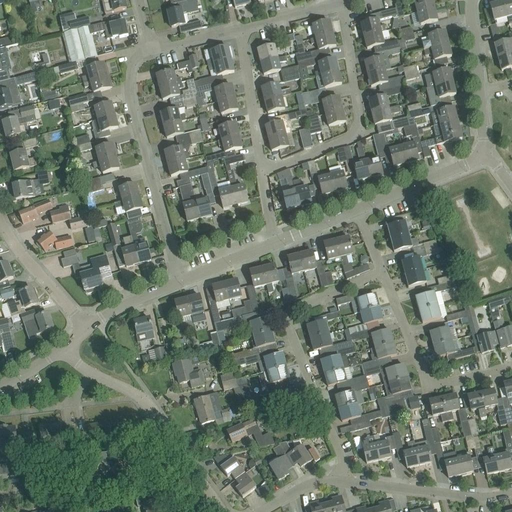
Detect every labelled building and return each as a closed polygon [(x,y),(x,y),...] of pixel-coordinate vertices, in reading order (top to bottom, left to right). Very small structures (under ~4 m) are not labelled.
[(106,14),(117,12),(127,10),(124,0),(102,0),(103,3),(106,14)] [(179,10),(168,12),(171,29),(179,27),(184,26),(187,25),(189,21),(187,15),(191,14),(199,12),(196,0),(178,5),(179,10)] [(232,0),(235,9),(251,5),(249,0),(232,0)] [(417,14),(434,9),(432,0),(418,0),(414,1),(417,14)] [(511,0),(503,3),(507,18),(511,16),(511,0)] [(494,21),(504,19),(507,18),(503,3),(490,6),(494,21)] [(398,18),(404,17),(401,4),(395,6),(396,9),(396,10),(398,18)] [(398,18),(396,10),(396,9),(378,14),(380,21),(391,18),(394,19),(398,18)] [(437,22),(434,9),(417,14),(420,26),(437,22)] [(76,21),(69,23),(71,31),(90,27),(88,18),(76,21)] [(378,21),(366,24),(362,25),(361,25),(364,37),(381,33),(386,32),(385,26),(380,27),(378,21)] [(94,26),(65,34),(71,62),(72,63),(76,62),(85,60),(95,57),(96,57),(91,35),(105,32),(107,40),(119,37),(119,38),(128,36),(131,35),(130,28),(127,28),(125,22),(105,26),(104,24),(94,26)] [(190,32),(202,29),(200,22),(189,25),(190,32)] [(316,39),(333,35),(330,22),(313,27),(316,39)] [(493,40),(500,39),(496,25),(490,27),(493,40)] [(411,28),(399,31),(400,37),(413,34),(411,28)] [(367,50),(384,45),(381,33),(364,37),(367,50)] [(432,49),(448,45),(445,33),(428,37),(430,43),(423,45),(424,51),(432,49)] [(413,34),(400,37),(401,41),(402,44),(404,43),(415,40),(413,34)] [(311,45),(317,44),(319,51),(336,47),(333,35),(316,39),(310,40),(311,45)] [(295,38),(294,36),(284,38),(287,47),(292,45),(291,42),(296,41),(295,38)] [(0,40),(0,48),(5,48),(13,46),(11,38),(0,40)] [(23,53),(45,47),(43,40),(21,46),(23,53)] [(384,52),(400,48),(398,42),(386,45),(388,51),(384,52)] [(495,46),(498,59),(511,55),(511,42),(511,43),(510,42),(495,46)] [(303,43),(296,44),(299,54),(299,56),(303,55),(302,55),(305,54),(303,43)] [(452,57),(448,45),(432,49),(424,51),(426,57),(433,55),(435,61),(452,57)] [(207,62),(208,66),(231,60),(228,48),(219,50),(217,46),(210,48),(213,60),(207,62)] [(261,63),(278,59),(275,47),(258,51),(261,63)] [(0,83),(10,80),(7,69),(10,68),(8,59),(6,52),(5,48),(0,48),(0,83)] [(386,58),(401,54),(400,48),(384,52),(386,58)] [(296,54),(298,63),(315,59),(315,58),(317,58),(316,51),(305,54),(302,55),(303,55),(299,56),(299,54),(296,54)] [(511,55),(498,59),(501,72),(511,68),(511,55)] [(198,67),(196,56),(189,58),(190,62),(193,70),(197,69),(199,68),(198,67)] [(264,76),(273,73),(281,71),(279,64),(287,62),(286,57),(278,59),(261,63),(264,76)] [(300,70),(317,66),(315,59),(298,63),(300,70)] [(368,76),(385,72),(381,59),(365,63),(368,76)] [(234,73),(231,60),(208,66),(209,72),(215,71),(217,77),(234,73)] [(320,72),(315,74),(316,78),(322,77),(339,72),(336,60),(326,63),(318,64),(320,72)] [(72,63),(59,67),(60,73),(61,75),(78,70),(76,62),(72,63)] [(193,70),(190,62),(177,65),(179,71),(187,69),(189,74),(193,73),(193,70)] [(104,65),(103,65),(87,69),(89,76),(82,78),(83,83),(107,77),(106,72),(107,72),(108,70),(106,66),(105,65),(104,65)] [(404,75),(417,72),(416,66),(403,70),(404,75)] [(436,87),(453,83),(450,71),(433,75),(436,87)] [(175,79),(173,72),(156,76),(160,89),(182,83),(181,78),(175,79)] [(322,77),(316,78),(318,84),(323,82),(325,89),(332,87),(342,85),(339,72),(322,77)] [(371,88),(381,86),(388,84),(385,72),(368,76),(371,88)] [(406,82),(419,79),(417,72),(404,75),(406,82)] [(108,82),(107,77),(83,83),(85,89),(92,87),(94,94),(110,89),(111,88),(112,87),(111,83),(110,82),(108,82)] [(195,89),(211,85),(213,84),(212,78),(199,81),(200,81),(194,83),(195,89)] [(391,89),(404,86),(402,78),(389,81),(391,89)] [(16,80),(0,84),(3,94),(0,94),(0,109),(12,107),(12,106),(22,104),(16,80)] [(195,89),(194,83),(193,80),(187,82),(188,86),(189,91),(182,92),(183,96),(182,96),(183,102),(196,99),(195,95),(197,95),(195,89)] [(163,101),(172,99),(180,97),(178,91),(183,89),(182,83),(160,89),(163,101)] [(453,83),(436,87),(436,88),(426,90),(431,108),(436,107),(441,105),(440,99),(456,95),(453,83)] [(198,108),(203,106),(201,98),(205,97),(204,94),(213,92),(211,85),(195,89),(197,95),(195,95),(196,99),(197,105),(198,108)] [(280,92),(279,85),(262,89),(265,102),(282,98),(291,95),(290,90),(280,92)] [(219,103),(235,99),(232,86),(216,90),(219,103)] [(404,86),(391,89),(386,91),(388,98),(406,94),(404,86)] [(317,91),(302,95),(303,101),(319,97),(317,91)] [(71,108),(84,105),(84,104),(88,103),(86,95),(69,99),(69,102),(71,108)] [(305,107),(321,103),(319,97),(324,96),(319,97),(303,101),(304,105),(305,107)] [(369,102),(372,114),(389,110),(386,97),(369,102)] [(268,114),(277,112),(285,110),(282,98),(265,102),(268,114)] [(325,115),(342,111),(339,98),(322,103),(325,115)] [(185,108),(197,105),(196,99),(183,102),(185,108)] [(222,115),(228,113),(238,111),(235,99),(219,103),(222,115)] [(49,103),(51,111),(60,109),(58,100),(49,103)] [(98,121),(115,117),(111,104),(95,109),(98,121)] [(409,113),(422,110),(420,104),(407,108),(409,113)] [(73,114),(86,110),(84,105),(71,108),(73,114)] [(438,113),(436,107),(431,108),(422,110),(409,113),(410,117),(410,120),(408,121),(409,127),(416,126),(414,119),(431,115),(434,127),(457,121),(454,109),(438,113)] [(10,121),(3,123),(7,139),(16,136),(21,135),(29,133),(27,124),(36,122),(36,121),(33,111),(33,108),(30,108),(20,111),(22,118),(10,121)] [(389,110),(372,114),(375,126),(392,122),(390,116),(400,113),(399,108),(389,110)] [(170,112),(161,115),(164,127),(181,122),(186,121),(185,115),(180,116),(178,110),(170,112)] [(306,113),(306,111),(299,113),(281,117),(282,123),(283,123),(307,117),(306,113)] [(329,127),(346,123),(342,111),(325,115),(329,127)] [(115,117),(98,121),(93,123),(94,123),(92,124),(92,126),(96,140),(110,136),(109,131),(118,129),(115,117)] [(322,133),(320,127),(318,117),(308,119),(309,126),(309,130),(310,136),(322,133)] [(410,120),(410,117),(392,122),(394,131),(397,130),(404,129),(409,127),(408,121),(410,120)] [(462,140),(457,121),(434,127),(440,126),(443,138),(435,140),(437,146),(462,140)] [(181,122),(164,127),(167,139),(178,136),(184,135),(181,122)] [(283,123),(282,123),(266,128),(269,140),(286,136),(292,134),(291,129),(284,130),(283,123)] [(209,131),(208,125),(202,127),(202,130),(203,133),(201,133),(201,134),(204,133),(209,131)] [(222,141),(239,137),(236,125),(219,129),(222,141)] [(419,139),(416,126),(409,127),(404,129),(406,138),(412,136),(413,140),(419,139)] [(202,130),(187,134),(189,140),(202,137),(201,134),(201,133),(203,133),(202,130)] [(309,130),(299,132),(303,150),(313,147),(310,136),(309,130)] [(378,135),(373,136),(373,137),(376,148),(382,147),(379,135),(378,135)] [(289,148),(286,136),(269,140),(272,152),(289,148)] [(84,137),(76,139),(78,147),(86,145),(84,137)] [(202,137),(189,140),(190,146),(203,143),(202,137)] [(242,149),(239,137),(222,141),(218,142),(219,148),(223,147),(225,153),(242,149)] [(25,151),(38,147),(36,139),(23,143),(25,151)] [(416,152),(422,150),(420,144),(419,139),(413,140),(414,145),(416,152)] [(422,150),(428,148),(435,146),(433,140),(420,144),(422,150)] [(80,154),(92,150),(90,144),(86,145),(78,147),(80,154)] [(100,162),(116,158),(112,145),(96,150),(100,162)] [(406,165),(418,161),(416,152),(414,145),(402,148),(406,165)] [(347,165),(353,163),(349,147),(343,149),(347,162),(347,165)] [(394,168),(406,165),(402,148),(390,151),(394,168)] [(424,159),(430,158),(428,148),(422,150),(424,159)] [(174,150),(165,153),(168,165),(185,160),(189,159),(188,154),(183,155),(182,149),(179,149),(174,150)] [(340,163),(347,162),(343,149),(337,150),(340,163)] [(27,160),(25,152),(21,154),(11,156),(15,172),(29,168),(29,167),(37,165),(35,158),(27,160)] [(207,165),(214,163),(224,160),(222,154),(206,158),(207,165)] [(231,172),(230,166),(245,162),(244,155),(224,160),(230,181),(229,181),(230,183),(236,206),(248,203),(244,186),(237,188),(233,171),(231,172)] [(103,174),(110,173),(119,170),(116,158),(100,162),(103,174)] [(358,182),(370,179),(365,158),(360,159),(361,163),(354,165),(358,182)] [(366,162),(365,158),(370,179),(383,176),(379,159),(366,162)] [(185,160),(168,165),(171,177),(181,175),(188,173),(185,160)] [(311,176),(317,175),(314,162),(308,163),(311,176)] [(213,167),(214,163),(207,165),(206,168),(208,174),(214,197),(220,195),(223,210),(236,206),(230,183),(217,186),(214,173),(215,173),(213,167)] [(195,178),(202,176),(208,174),(206,168),(193,172),(195,178)] [(289,170),(277,175),(279,181),(286,178),(291,176),(289,170)] [(48,173),(47,172),(38,173),(39,181),(34,181),(34,182),(23,184),(13,186),(14,192),(11,192),(13,203),(22,201),(22,200),(37,197),(35,189),(43,188),(43,186),(49,185),(49,182),(52,182),(51,173),(48,173)] [(335,193),(347,190),(343,173),(331,176),(335,193)] [(208,174),(202,176),(208,199),(208,200),(214,199),(214,197),(208,174)] [(323,196),(335,193),(331,176),(318,179),(323,196)] [(87,188),(102,184),(100,178),(85,183),(87,188)] [(183,206),(187,223),(200,220),(192,190),(190,179),(177,183),(178,189),(179,189),(184,206),(183,206)] [(300,180),(293,182),(299,208),(312,205),(310,199),(316,197),(314,186),(307,188),(303,189),(300,180)] [(289,192),(283,194),(287,210),(287,211),(299,208),(293,182),(287,184),(289,192)] [(87,188),(85,183),(81,184),(89,212),(96,209),(92,194),(104,191),(102,184),(87,188)] [(123,202),(139,197),(136,185),(119,189),(123,202)] [(192,190),(200,220),(212,217),(208,200),(208,199),(201,201),(198,188),(192,190)] [(143,210),(139,197),(123,202),(114,204),(116,210),(124,207),(126,214),(143,210)] [(18,213),(23,225),(38,219),(37,215),(52,209),(49,203),(45,205),(44,203),(33,207),(33,206),(18,213)] [(53,225),(71,220),(68,209),(68,207),(59,209),(60,212),(50,214),(53,225)] [(391,240),(409,236),(406,224),(411,222),(409,214),(402,216),(403,223),(387,228),(391,240)] [(91,224),(90,217),(70,222),(72,231),(88,228),(87,225),(91,224)] [(140,218),(127,221),(129,228),(134,226),(141,224),(140,218)] [(95,230),(108,226),(106,220),(93,224),(95,230)] [(114,225),(108,226),(111,239),(114,248),(113,248),(114,250),(117,260),(119,269),(126,267),(126,268),(139,265),(132,242),(131,237),(123,239),(126,251),(122,252),(120,246),(118,238),(114,225)] [(57,242),(49,232),(37,242),(45,253),(55,244),(57,250),(73,246),(71,238),(57,242)] [(394,253),(404,250),(412,248),(409,236),(391,240),(394,253)] [(349,238),(336,241),(340,258),(342,265),(343,267),(344,274),(347,280),(359,275),(357,269),(353,271),(351,264),(348,265),(346,257),(353,255),(351,248),(352,247),(352,245),(350,246),(349,238)] [(138,241),(132,242),(139,265),(151,261),(146,245),(144,239),(138,241)] [(336,241),(324,244),(328,261),(340,258),(336,241)] [(425,251),(438,247),(436,241),(423,245),(425,251)] [(426,257),(439,254),(438,247),(425,251),(426,257)] [(72,266),(73,266),(79,265),(75,250),(63,254),(65,259),(61,260),(63,269),(72,266)] [(312,252),(300,256),(304,273),(317,270),(315,262),(312,252)] [(300,256),(288,259),(290,268),(292,276),(304,273),(300,256)] [(76,279),(81,278),(83,286),(82,286),(83,288),(84,288),(85,292),(86,292),(86,293),(88,294),(94,293),(95,291),(94,289),(103,287),(101,280),(111,277),(106,257),(91,261),(94,272),(82,275),(79,265),(73,266),(76,279)] [(405,276),(423,271),(420,258),(401,263),(405,276)] [(0,267),(0,290),(3,290),(0,284),(13,279),(7,264),(0,267)] [(275,266),(262,269),(266,286),(268,294),(274,293),(272,284),(279,283),(276,272),(275,266)] [(262,269),(250,272),(253,286),(254,289),(266,286),(262,269)] [(408,288),(418,286),(427,283),(423,271),(405,276),(408,288)] [(328,287),(334,286),(331,273),(325,274),(328,287)] [(322,289),(328,287),(325,274),(318,276),(322,289)] [(439,286),(452,283),(450,277),(438,280),(439,286)] [(229,301),(241,298),(237,281),(225,284),(229,301)] [(455,289),(453,283),(452,283),(439,286),(441,293),(455,289)] [(216,304),(229,301),(225,284),(212,287),(216,304)] [(291,302),(297,300),(294,288),(288,289),(291,302)] [(37,305),(34,298),(37,297),(35,289),(25,292),(21,294),(23,301),(17,303),(16,302),(7,305),(12,318),(25,313),(24,309),(37,305)] [(285,303),(291,302),(288,289),(282,291),(285,303)] [(14,297),(12,290),(0,293),(0,292),(0,300),(2,300),(14,297)] [(425,296),(416,299),(419,311),(438,306),(434,294),(426,296),(425,296)] [(200,296),(187,300),(192,317),(194,325),(206,321),(204,314),(202,306),(200,296)] [(352,296),(336,300),(338,307),(351,303),(354,302),(352,296)] [(368,298),(357,301),(361,313),(379,309),(376,296),(368,298)] [(487,303),(489,310),(505,306),(502,298),(487,303)] [(187,300),(175,303),(177,312),(179,320),(192,317),(187,300)] [(250,301),(253,314),(259,313),(256,300),(250,301)] [(247,316),(253,314),(250,301),(243,303),(247,316)] [(438,306),(419,311),(422,324),(432,321),(441,319),(438,306)] [(473,307),(465,309),(465,312),(466,312),(467,318),(467,320),(468,324),(469,324),(472,336),(480,333),(476,318),(473,307)] [(379,309),(361,313),(364,326),(378,322),(382,321),(379,309)] [(220,323),(217,310),(211,312),(214,325),(228,321),(220,323)] [(37,318),(34,311),(20,315),(26,330),(26,331),(30,341),(37,338),(37,335),(53,329),(48,314),(37,318)] [(341,318),(339,312),(326,316),(327,322),(341,318)] [(447,317),(446,317),(448,323),(467,318),(466,312),(465,312),(447,317)] [(220,347),(224,346),(221,333),(231,330),(230,328),(243,324),(242,317),(228,321),(214,325),(216,333),(220,347)] [(467,318),(448,323),(448,324),(460,320),(462,326),(468,324),(467,320),(467,318)] [(0,321),(0,335),(1,336),(10,333),(6,319),(0,321)] [(143,321),(134,323),(137,335),(145,334),(147,341),(154,340),(152,332),(150,319),(143,321)] [(253,337),(272,332),(268,319),(250,324),(253,337)] [(511,329),(506,331),(503,321),(493,324),(496,333),(495,334),(499,345),(500,345),(501,349),(507,348),(511,346),(511,329)] [(325,322),(307,327),(310,339),(329,335),(325,322)] [(440,332),(430,334),(433,346),(452,341),(449,330),(448,329),(440,332)] [(352,342),(370,338),(368,331),(357,334),(350,336),(352,341),(352,342)] [(375,348),(393,344),(390,331),(371,336),(375,348)] [(228,364),(237,361),(244,359),(251,357),(258,355),(268,352),(266,347),(275,344),(272,332),(253,337),(250,338),(254,350),(249,351),(227,357),(228,364)] [(6,353),(14,351),(10,333),(1,336),(6,353)] [(214,348),(220,347),(216,333),(210,334),(214,348)] [(482,355),(493,352),(492,347),(499,345),(495,334),(478,339),(482,355)] [(329,335),(310,339),(314,352),(319,351),(332,347),(329,335)] [(352,341),(334,346),(336,352),(347,349),(353,347),(352,342),(352,341)] [(452,341),(433,346),(437,359),(446,356),(448,362),(477,354),(475,348),(455,354),(452,341)] [(169,358),(175,356),(172,344),(166,346),(169,358)] [(378,361),(387,359),(397,356),(393,344),(375,348),(375,349),(370,350),(372,355),(370,356),(372,362),(363,365),(365,372),(378,368),(376,361),(378,361)] [(342,370),(339,358),(355,354),(353,347),(347,349),(336,352),(320,356),(322,362),(321,363),(324,375),(350,368),(349,368),(342,370)] [(151,364),(167,360),(164,348),(149,352),(151,364)] [(246,367),(260,363),(258,355),(251,357),(244,359),(237,361),(228,364),(230,369),(232,368),(233,371),(247,368),(246,367)] [(268,372),(286,367),(283,355),(264,360),(268,372)] [(193,373),(191,367),(199,365),(198,359),(173,365),(175,374),(177,373),(180,385),(190,382),(192,389),(204,386),(201,371),(193,373)] [(263,373),(268,392),(284,387),(282,382),(289,380),(286,367),(268,372),(263,373)] [(369,389),(372,388),(375,388),(372,377),(384,373),(382,367),(378,368),(365,372),(366,377),(368,383),(367,383),(369,389)] [(389,384),(407,379),(404,367),(385,372),(389,384)] [(353,380),(350,368),(324,375),(328,387),(336,385),(338,391),(367,383),(368,383),(366,377),(360,378),(353,380)] [(236,381),(233,374),(220,377),(224,392),(233,390),(240,388),(239,386),(236,381)] [(239,386),(240,388),(244,399),(246,404),(253,402),(251,397),(246,378),(236,381),(239,386)] [(401,400),(399,395),(411,392),(407,379),(389,384),(392,397),(383,399),(383,398),(377,400),(375,401),(372,401),(372,402),(377,400),(379,406),(385,405),(391,403),(398,401),(401,400)] [(510,409),(510,406),(511,405),(511,382),(504,384),(507,398),(502,399),(509,426),(511,424),(511,411),(511,409),(510,409)] [(369,389),(367,383),(338,391),(340,397),(335,398),(339,410),(364,403),(361,392),(368,390),(372,401),(375,401),(372,388),(369,389)] [(496,401),(494,390),(481,394),(485,410),(497,407),(498,412),(497,412),(501,427),(508,425),(509,430),(510,430),(509,426),(502,399),(496,401)] [(487,418),(485,410),(481,394),(468,397),(471,413),(478,411),(480,420),(487,418)] [(448,422),(454,421),(452,413),(459,411),(456,395),(442,399),(448,422)] [(194,405),(193,406),(193,408),(194,409),(196,411),(197,411),(201,425),(215,421),(208,397),(200,399),(198,400),(198,401),(195,402),(195,403),(194,405)] [(448,422),(442,399),(429,402),(433,417),(441,416),(442,423),(448,422)] [(401,401),(401,400),(398,401),(400,410),(406,409),(404,400),(401,401)] [(361,417),(358,406),(364,405),(364,403),(339,410),(342,423),(361,417)] [(391,403),(385,405),(387,415),(388,418),(394,416),(391,403)] [(382,419),(388,418),(387,415),(385,405),(379,406),(380,412),(382,418),(382,419)] [(229,410),(222,412),(224,419),(231,417),(229,411),(229,410)] [(236,428),(227,432),(232,444),(241,440),(247,437),(254,435),(260,432),(257,427),(254,420),(243,426),(243,425),(236,428)] [(472,439),(479,437),(475,420),(468,422),(471,437),(472,439)] [(353,433),(363,430),(371,428),(369,421),(351,426),(353,433)] [(465,438),(471,437),(468,422),(461,424),(464,438),(465,438)] [(111,444),(108,423),(89,426),(90,435),(86,436),(86,434),(79,435),(81,446),(92,444),(92,439),(99,438),(100,446),(111,444)] [(62,447),(73,445),(71,429),(64,430),(64,432),(60,433),(59,424),(40,427),(42,440),(60,437),(62,447)] [(430,430),(429,425),(423,427),(426,440),(432,439),(430,430)] [(7,428),(7,427),(0,427),(0,428),(0,429),(0,447),(17,445),(17,443),(16,437),(15,427),(7,428)] [(441,444),(438,429),(430,430),(432,439),(434,445),(441,444)] [(506,445),(511,443),(511,439),(509,430),(509,431),(503,432),(506,445)] [(397,433),(397,432),(392,433),(393,435),(392,435),(393,437),(393,438),(395,446),(402,444),(399,433),(397,433)] [(24,453),(32,452),(30,433),(23,433),(23,442),(23,445),(24,453)] [(262,437),(256,440),(260,448),(275,445),(270,434),(262,437)] [(379,441),(378,436),(373,437),(379,461),(391,459),(389,448),(395,446),(393,438),(387,439),(379,441)] [(367,464),(379,461),(373,437),(366,439),(366,440),(361,441),(367,464)] [(475,451),(472,439),(471,437),(465,438),(468,451),(474,450),(474,451),(475,451)] [(475,451),(480,449),(478,438),(479,438),(479,437),(472,439),(475,451)] [(420,467),(415,445),(414,442),(407,444),(408,448),(402,450),(407,470),(420,467)] [(420,467),(432,464),(427,444),(427,442),(415,445),(420,467)] [(292,454),(286,443),(280,445),(293,467),(299,464),(301,468),(313,461),(315,463),(320,460),(313,449),(306,454),(303,447),(292,454)] [(437,458),(443,456),(440,444),(441,444),(434,445),(437,458)] [(41,453),(59,451),(58,445),(40,447),(41,453)] [(273,451),(279,461),(270,467),(279,481),(289,475),(286,471),(293,467),(281,446),(273,451)] [(488,455),(482,456),(485,466),(485,468),(487,476),(500,473),(496,458),(494,448),(487,450),(488,455)] [(501,457),(496,458),(500,473),(511,470),(509,460),(507,451),(500,452),(501,457)] [(104,493),(123,490),(122,484),(135,477),(129,466),(129,463),(128,462),(126,461),(124,462),(121,458),(122,458),(119,452),(111,457),(109,454),(102,455),(103,463),(103,466),(107,472),(111,470),(115,477),(117,476),(119,480),(103,483),(104,493)] [(449,479),(461,476),(457,461),(456,456),(455,453),(443,456),(449,479)] [(461,476),(473,473),(468,453),(456,456),(457,461),(461,476)] [(219,467),(229,459),(226,456),(213,459),(219,467)] [(235,481),(245,474),(234,459),(220,468),(227,478),(231,475),(235,481)] [(0,476),(8,476),(8,478),(17,477),(16,465),(7,466),(0,466),(0,476)] [(47,469),(37,470),(38,478),(48,477),(47,469)] [(243,499),(256,489),(245,474),(235,481),(239,487),(236,489),(243,499)] [(43,498),(42,507),(55,508),(56,495),(48,494),(47,498),(43,498)] [(158,511),(159,511),(157,502),(150,504),(148,497),(136,500),(138,508),(143,507),(143,511),(158,511)] [(326,506),(327,511),(344,511),(341,498),(332,500),(333,504),(326,506)] [(327,511),(326,506),(319,507),(318,503),(310,506),(311,511),(327,511)] [(373,511),(390,511),(388,503),(379,505),(380,509),(373,511)]
